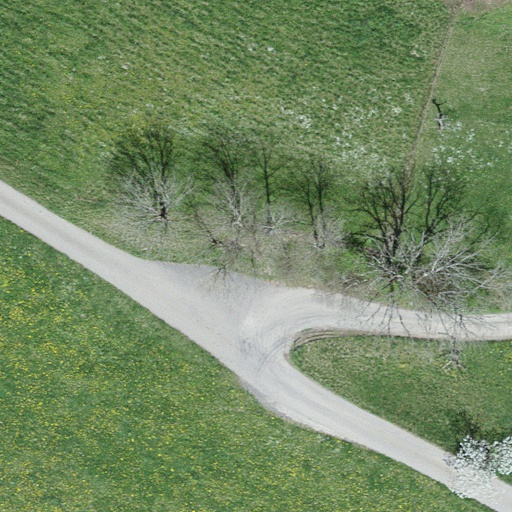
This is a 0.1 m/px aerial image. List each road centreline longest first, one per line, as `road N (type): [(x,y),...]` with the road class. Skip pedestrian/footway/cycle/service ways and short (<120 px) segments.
road 1 (unclassified): [(511,509),(213,338)]
road 2 (unclassified): [(213,338),(511,327)]
road 3 (unclassified): [(213,338),(0,204)]
